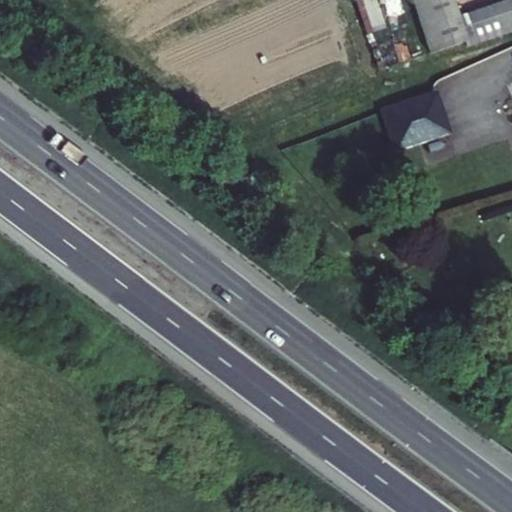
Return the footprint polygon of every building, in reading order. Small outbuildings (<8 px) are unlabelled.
[(375,0),(353,0),(365,35),(385,29),(375,0)] [(412,0),(429,53),(465,42),(466,47),(511,31),(511,0),(457,18),(451,0),(412,0)] [(376,44),(369,46),(378,73),(384,71),(383,70),(376,44)] [(449,104),(397,120),(409,158),(461,142),(449,104)] [(298,161),(302,169),(314,164),(311,156),(298,161)]
